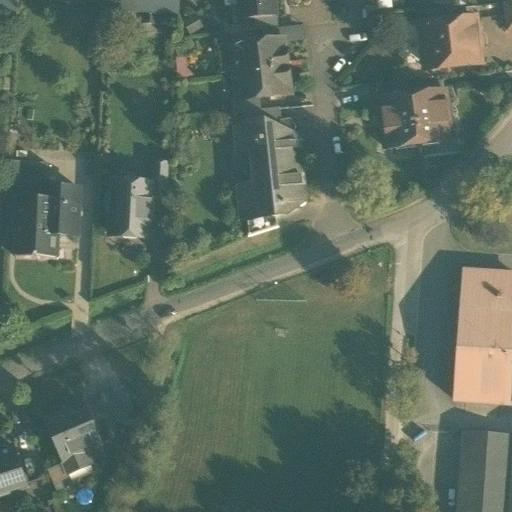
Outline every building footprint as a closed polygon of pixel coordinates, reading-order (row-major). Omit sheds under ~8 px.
[(0,0),(0,19),(16,21),(17,0),(0,0)] [(122,0),(121,13),(178,17),(179,0),(122,0)] [(238,0),(240,5),(241,21),(254,19),(277,17),(275,0),(238,0)] [(196,15),(182,23),(190,37),(203,29),(196,15)] [(278,29),(277,17),(254,19),(256,32),(261,31),(278,29)] [(429,58),(430,70),(481,65),(476,19),(420,25),(423,55),(427,58),(429,58)] [(280,42),(283,44),(305,41),(304,26),(278,29),(261,31),(262,44),(280,42)] [(233,62),(235,74),(288,68),(286,55),(284,53),(283,44),(280,42),(262,44),(234,47),(236,59),(233,62)] [(176,59),(176,79),(195,79),(187,70),(186,59),(176,59)] [(288,68),(235,74),(234,75),(235,87),(239,90),(240,101),(240,102),(259,100),(287,97),(290,93),(288,84),(290,82),(288,68)] [(443,81),(411,85),(412,97),(444,93),(443,81)] [(381,100),(412,97),(411,85),(379,88),(381,100)] [(444,93),(412,97),(418,145),(449,141),(444,93)] [(386,148),(418,145),(412,97),(381,100),(386,148)] [(233,115),(240,114),(260,112),(259,100),(240,102),(240,101),(231,102),(233,115)] [(280,110),(260,112),(240,114),(241,126),(259,124),(276,132),(281,122),(280,110)] [(281,122),(276,132),(289,137),(290,136),(292,137),(296,128),(290,121),(281,122)] [(301,140),(292,137),(290,136),(289,137),(276,132),(259,124),(241,126),(235,131),(238,154),(253,161),(256,186),(242,188),(239,190),(242,220),(254,221),(265,220),(265,216),(284,214),(296,205),(298,207),(302,208),(305,205),(306,201),(304,199),(301,172),(293,168),(292,160),(302,152),(301,140)] [(6,187),(33,188),(34,164),(8,163),(6,187)] [(152,200),(167,201),(169,165),(153,164),(152,185),(153,185),(152,200)] [(124,240),(136,241),(140,237),(150,237),(152,200),(153,185),(152,185),(113,183),(112,197),(108,201),(107,213),(111,217),(110,235),(120,236),(124,240)] [(16,259),(56,261),(58,236),(78,237),(80,190),(44,188),(43,202),(19,201),(16,259)] [(456,402),(509,406),(511,366),(511,275),(465,272),(459,349),(456,402)] [(114,392),(122,412),(132,408),(123,388),(114,392)] [(102,400),(109,418),(122,412),(114,392),(112,389),(99,394),(102,400)] [(102,400),(85,407),(93,425),(109,418),(102,400)] [(102,445),(93,425),(85,407),(46,424),(61,459),(83,450),(84,453),(85,452),(102,445)] [(511,511),(511,437),(464,434),(458,511),(511,511)] [(0,492),(7,490),(7,492),(26,486),(13,448),(0,452),(0,492)] [(89,462),(85,452),(84,453),(83,450),(61,459),(64,465),(67,471),(72,474),(87,467),(89,462)] [(67,471),(64,465),(48,471),(57,493),(64,489),(62,484),(70,479),(67,471)] [(30,506),(32,511),(44,511),(41,503),(30,506)]
